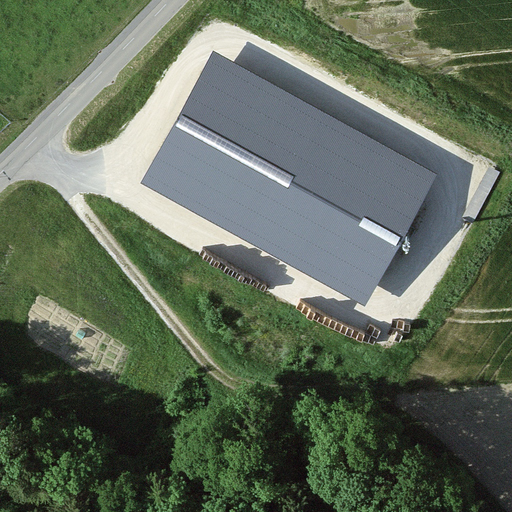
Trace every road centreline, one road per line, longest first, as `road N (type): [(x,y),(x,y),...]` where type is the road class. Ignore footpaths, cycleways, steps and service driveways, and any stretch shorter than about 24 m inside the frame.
road 1 (track): [(56,166),(217,374),(258,395),(335,399)]
road 2 (tertiary): [(0,173),(166,0)]
